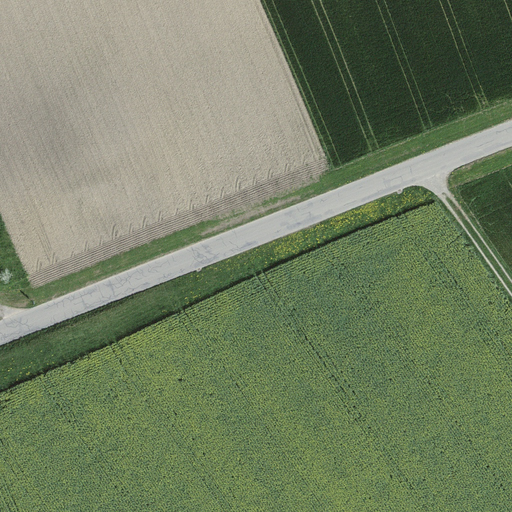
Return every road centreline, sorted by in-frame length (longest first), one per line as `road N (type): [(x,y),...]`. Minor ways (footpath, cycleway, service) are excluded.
road 1 (unclassified): [(0,333),(511,135)]
road 2 (track): [(429,168),(511,290)]
